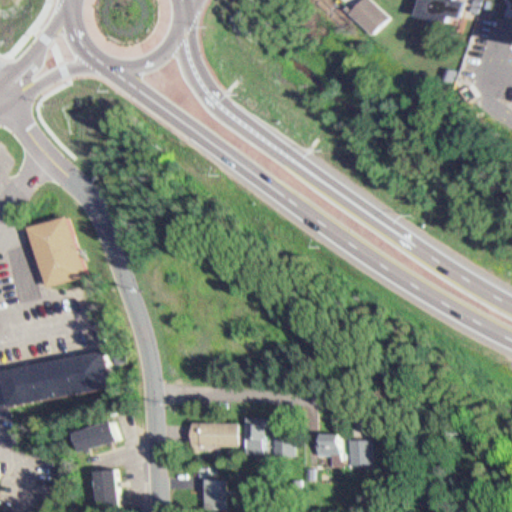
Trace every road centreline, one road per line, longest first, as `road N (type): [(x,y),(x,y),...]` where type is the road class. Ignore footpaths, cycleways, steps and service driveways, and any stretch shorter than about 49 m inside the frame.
road 1 (trunk): [(119,61),(407,270),(511,331)]
road 2 (residential): [(163,511),(151,347),(110,211),(6,94)]
road 3 (trunk): [(511,294),(239,99),(205,22)]
road 4 (residential): [(157,388),(337,392)]
